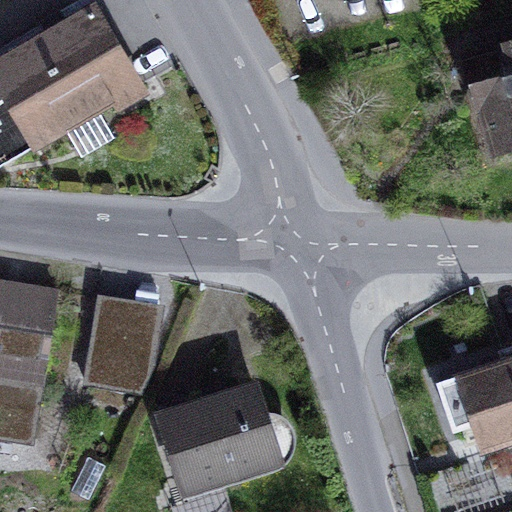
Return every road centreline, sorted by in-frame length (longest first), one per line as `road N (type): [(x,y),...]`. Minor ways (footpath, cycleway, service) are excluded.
road 1 (residential): [(297,246),(0,218)]
road 2 (residential): [(382,511),(297,246)]
road 3 (residential): [(297,246),(264,140),(190,0)]
road 4 (residential): [(511,246),(297,246)]
